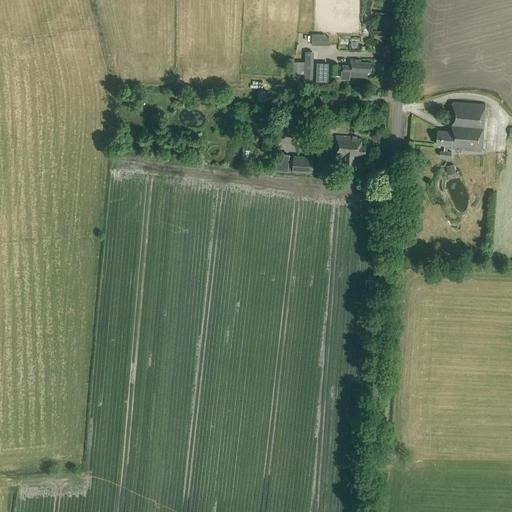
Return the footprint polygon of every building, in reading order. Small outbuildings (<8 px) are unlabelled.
[(304,82),(312,83),(314,52),(305,51),(305,62),(289,61),(288,73),(304,74),(304,82)] [(350,80),(350,76),(367,78),(368,72),(371,72),(372,63),(361,62),(361,60),(351,59),(351,60),(349,60),(349,65),(342,65),(341,79),(350,80)] [(316,64),(316,82),(328,82),(329,64),(316,64)] [(329,74),(337,75),(337,65),(330,64),(329,74)] [(447,151),(448,146),(451,146),(451,149),(481,151),(485,104),(453,102),(450,130),(438,129),(437,145),(444,145),(443,151),(440,151),(439,157),(451,158),(451,152),(447,151)] [(352,165),(353,157),(360,158),(360,155),(365,155),(365,145),(361,145),(361,138),(356,138),(356,136),(352,135),(352,137),(343,136),(343,137),(336,137),(335,153),(335,155),(345,156),(344,165),(352,165)] [(314,157),(293,155),(292,171),(313,173),(314,157)] [(328,174),(329,156),(316,155),(315,173),(328,174)] [(447,175),(455,174),(454,165),(446,166),(447,175)]
